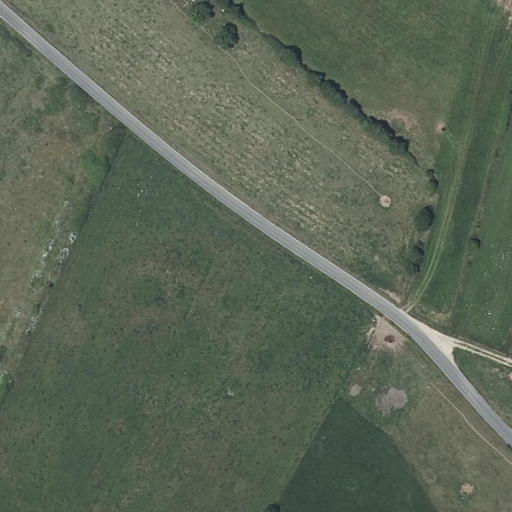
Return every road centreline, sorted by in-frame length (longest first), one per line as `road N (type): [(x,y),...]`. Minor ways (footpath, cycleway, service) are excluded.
road 1 (tertiary): [(511,436),(398,313),(229,203),(0,9)]
road 2 (track): [(511,364),(441,339),(398,313)]
